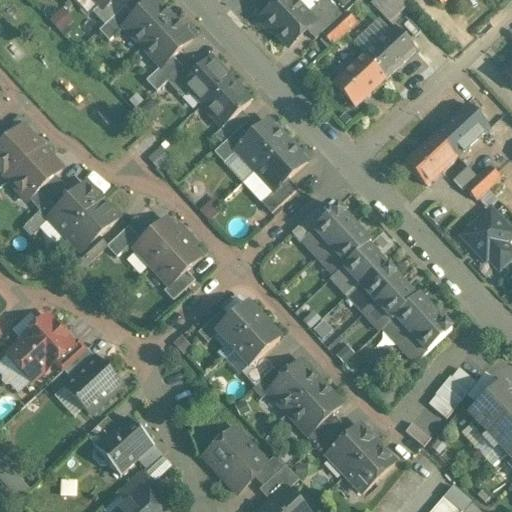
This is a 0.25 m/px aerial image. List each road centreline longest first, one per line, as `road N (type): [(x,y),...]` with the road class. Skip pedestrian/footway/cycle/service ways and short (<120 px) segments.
road 1 (residential): [(0,79),(94,167),(165,190),(237,268)]
road 2 (residential): [(511,338),(352,161)]
road 3 (residential): [(237,268),(395,436)]
road 4 (residential): [(352,161),(200,0)]
road 5 (residential): [(511,13),(352,161)]
road 6 (residential): [(0,278),(22,301),(77,300),(144,355)]
road 7 (residential): [(144,355),(199,511)]
road 8 (residential): [(352,161),(237,268)]
road 9 (residential): [(237,268),(144,355)]
